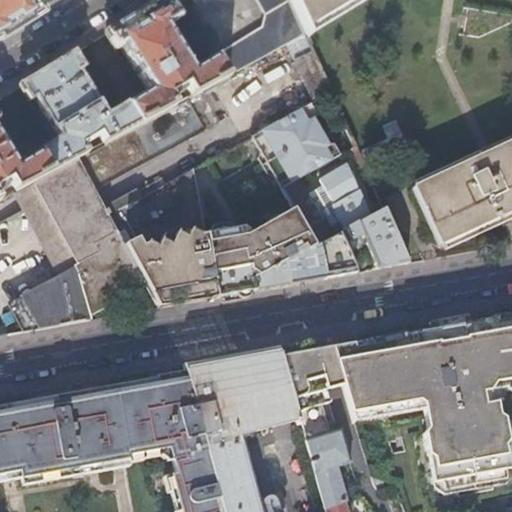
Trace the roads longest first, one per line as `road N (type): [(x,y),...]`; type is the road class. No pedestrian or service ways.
road 1 (residential): [(0,369),(325,308)]
road 2 (residential): [(325,308),(392,511)]
road 3 (residential): [(325,308),(511,274)]
